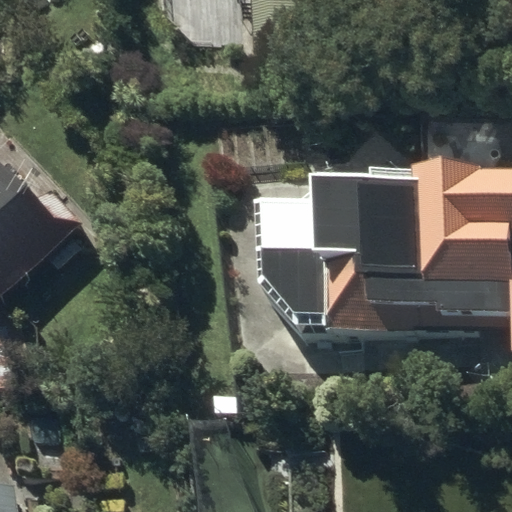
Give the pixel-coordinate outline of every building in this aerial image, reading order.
[(260,18),(260,61),(310,61),(310,36),(360,36),(359,0),(236,0),(236,18),(260,18)] [(511,17),(511,0),(503,0),(503,17),(511,17)] [(0,393),(17,391),(8,303),(52,262),(64,274),(87,253),(77,242),(88,231),(47,187),(39,196),(9,164),(0,172),(0,393)] [(271,290),(309,333),(511,333),(511,176),(501,177),(501,167),(427,167),(427,175),(382,175),(382,181),(329,181),(329,208),(271,207),(271,290)] [(27,511),(24,483),(0,485),(0,511),(27,511)]
